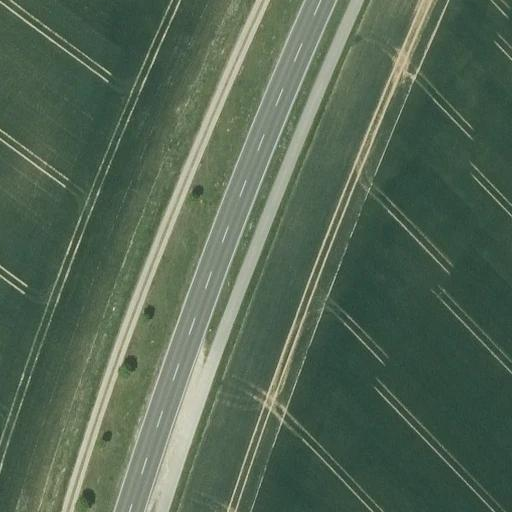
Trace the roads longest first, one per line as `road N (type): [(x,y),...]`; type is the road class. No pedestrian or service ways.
road 1 (track): [(159,511),(225,314),(352,0)]
road 2 (track): [(69,511),(138,289),(260,0)]
road 3 (secondary): [(125,511),(193,298),(315,0)]
